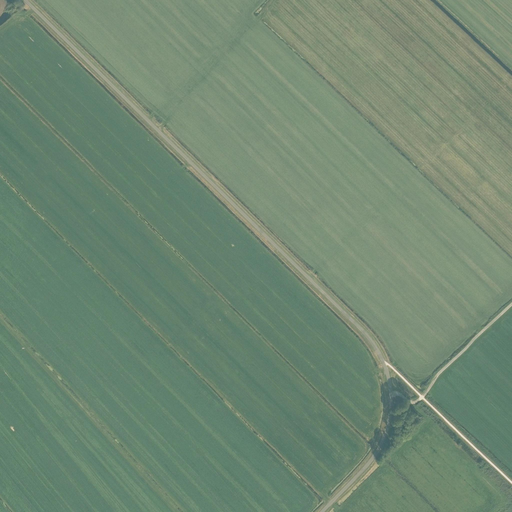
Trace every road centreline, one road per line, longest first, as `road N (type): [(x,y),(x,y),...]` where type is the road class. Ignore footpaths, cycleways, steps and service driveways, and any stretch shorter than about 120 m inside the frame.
road 1 (unclassified): [(322,511),(385,435),(391,392),(378,351),(22,0)]
road 2 (track): [(391,392),(411,403),(422,397),(511,304)]
